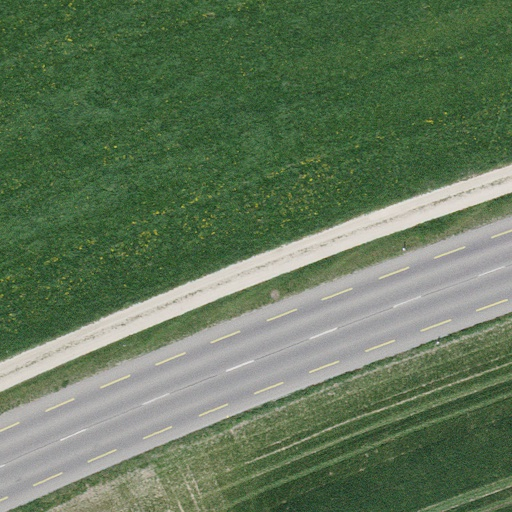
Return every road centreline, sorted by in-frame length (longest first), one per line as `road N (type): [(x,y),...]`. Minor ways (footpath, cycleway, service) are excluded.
road 1 (primary): [(511,267),(177,387),(0,465)]
road 2 (track): [(0,377),(69,344),(511,183)]
